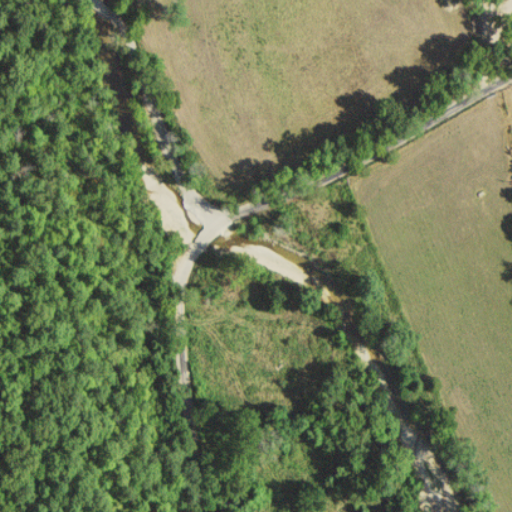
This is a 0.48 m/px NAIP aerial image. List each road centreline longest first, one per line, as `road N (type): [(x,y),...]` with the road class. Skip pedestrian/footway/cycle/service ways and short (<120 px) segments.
road 1 (residential): [(216,511),(183,387),(181,274),(219,221),(361,163),(511,81)]
road 2 (residential): [(39,0),(108,64),(166,203),(219,221)]
